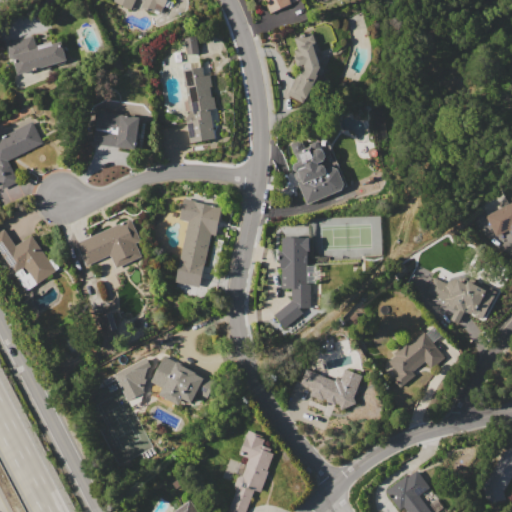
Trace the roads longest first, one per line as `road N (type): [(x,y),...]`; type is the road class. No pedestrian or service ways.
road 1 (residential): [(346,511),(264,397),(246,358),(240,269),(260,178),(262,119),(231,0)]
road 2 (tertiary): [(511,406),(396,441),(308,511)]
road 3 (secondary): [(0,315),(102,511)]
road 4 (residential): [(260,178),(193,170),(68,198)]
